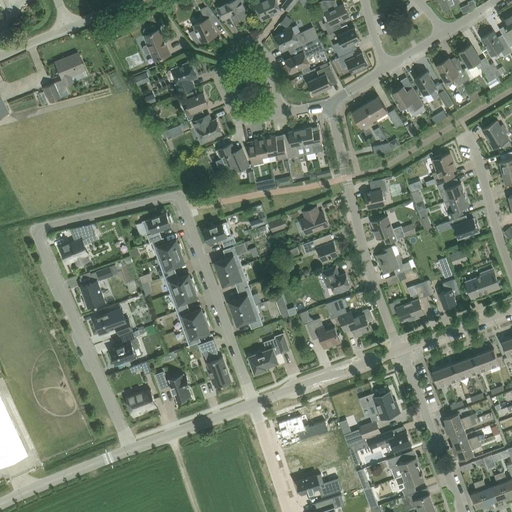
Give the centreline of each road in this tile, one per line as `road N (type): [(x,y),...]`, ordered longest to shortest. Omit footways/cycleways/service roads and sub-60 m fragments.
road 1 (residential): [(254,404),(177,197),(44,225),(38,241),(131,448)]
road 2 (residential): [(397,350),(362,248),(329,104)]
road 3 (residential): [(281,113),(270,61),(256,43),(244,42),(223,58),(218,76),(236,117),(247,121)]
road 4 (residential): [(467,511),(406,346)]
road 5 (tertiary): [(254,404),(397,350)]
road 6 (tertiary): [(0,505),(131,448)]
road 7 (tertiary): [(131,448),(254,404)]
road 8 (residential): [(511,267),(476,144)]
